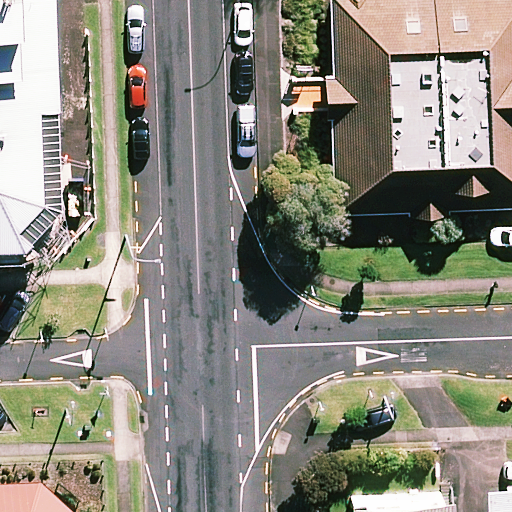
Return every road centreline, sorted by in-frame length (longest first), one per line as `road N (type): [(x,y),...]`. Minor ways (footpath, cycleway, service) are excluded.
road 1 (tertiary): [(189,0),(201,351)]
road 2 (residential): [(511,339),(201,351)]
road 3 (residential): [(0,362),(201,351)]
road 4 (tertiary): [(201,351),(207,511)]
